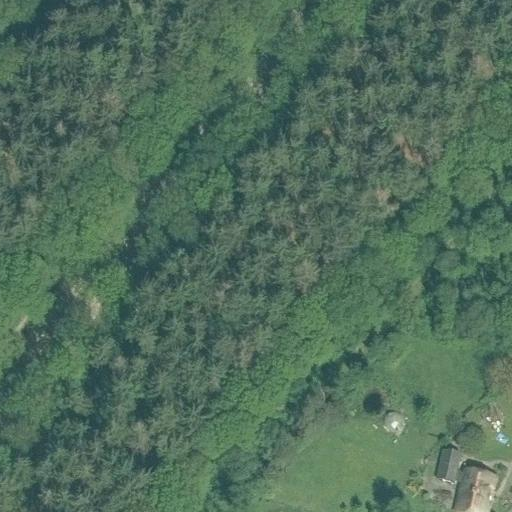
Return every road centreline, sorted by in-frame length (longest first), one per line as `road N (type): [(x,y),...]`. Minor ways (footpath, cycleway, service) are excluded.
road 1 (track): [(0,392),(319,0)]
road 2 (track): [(225,511),(511,172)]
